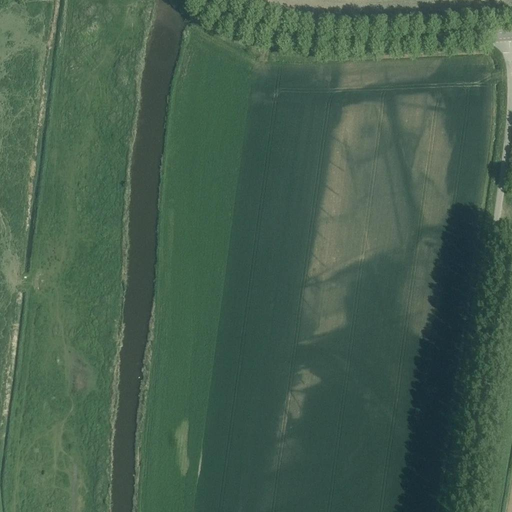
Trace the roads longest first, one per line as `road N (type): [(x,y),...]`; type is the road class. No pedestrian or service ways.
road 1 (unclassified): [(454,511),(507,142),(509,36)]
road 2 (tertiary): [(509,36),(317,47),(230,22),(194,0)]
